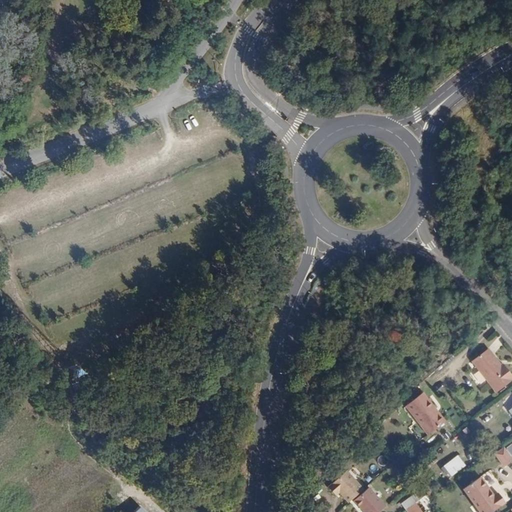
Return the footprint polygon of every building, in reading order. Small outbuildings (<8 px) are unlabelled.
[(488,348),(472,360),(497,392),(511,379),(511,373),(504,363),(502,364),(488,348)] [(445,420),(423,391),(405,404),(427,433),(445,420)] [(511,460),(511,456),(504,446),(495,453),(505,466),(511,460)] [(328,488),(336,496),(339,493),(348,503),(363,490),(347,472),(328,488)] [(498,492),(494,494),(492,496),(487,489),(489,488),(481,476),(463,488),(479,511),(490,511),(505,502),(498,492)] [(364,511),(379,511),(386,507),(369,488),(354,502),(360,509),(361,508),(365,511),(364,511)] [(402,504),(407,510),(410,507),(420,501),(415,494),(402,504)] [(420,501),(410,507),(413,511),(425,511),(427,511),(420,501)]
